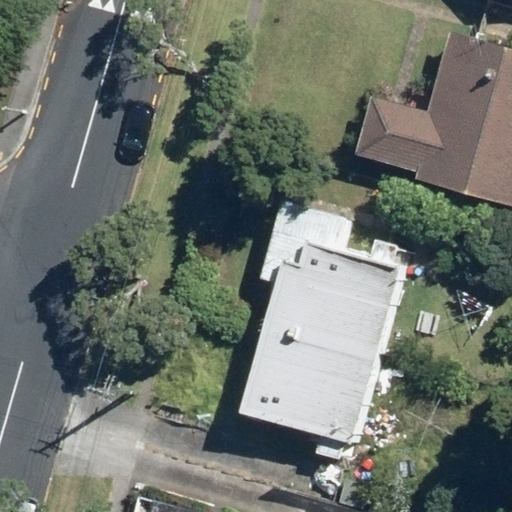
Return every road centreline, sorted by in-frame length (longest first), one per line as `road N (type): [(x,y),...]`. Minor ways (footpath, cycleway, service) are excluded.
road 1 (residential): [(130,0),(48,270)]
road 2 (residential): [(48,270),(0,439)]
